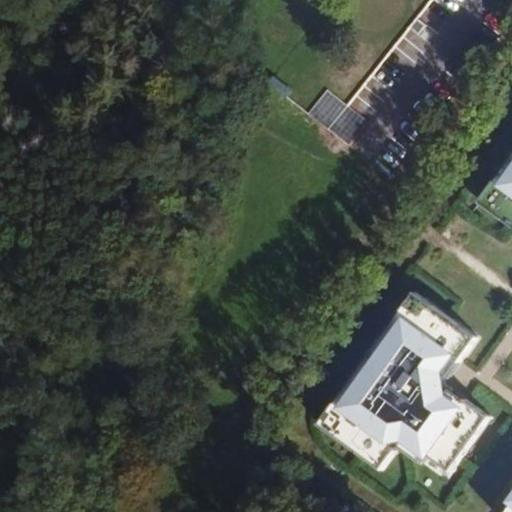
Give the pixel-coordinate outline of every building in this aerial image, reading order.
[(511,38),(511,0),(348,0),(262,105),(378,201),(511,38)] [(511,160),(498,180),(507,186),(511,178),(511,160)] [(511,178),(507,186),(498,180),(480,205),(511,227),(511,178)] [(479,341),(415,295),(398,320),(406,326),(391,348),(382,341),(370,359),(378,365),(346,410),(338,404),(320,428),(383,474),(395,458),(392,444),(405,442),(452,475),(492,420),(467,402),(462,410),(448,400),(443,374),(453,360),(461,365),(479,341)] [(398,320),(382,341),(391,348),(406,326),(398,320)] [(370,359),(338,404),(346,410),(378,365),(370,359)]
